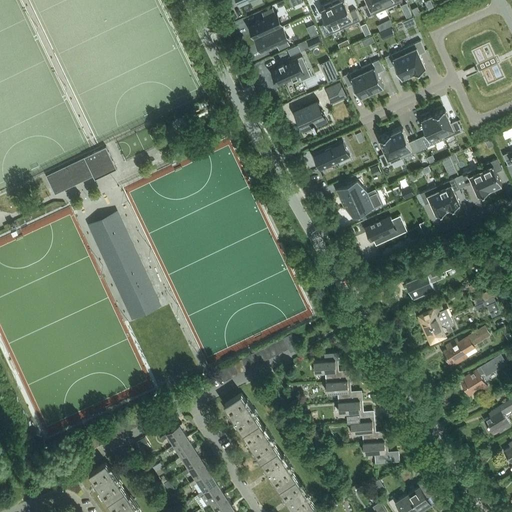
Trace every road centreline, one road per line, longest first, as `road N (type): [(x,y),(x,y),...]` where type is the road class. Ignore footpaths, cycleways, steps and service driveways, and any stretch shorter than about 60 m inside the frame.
road 1 (unclassified): [(362,318),(188,0)]
road 2 (residential): [(486,511),(362,318)]
road 3 (residential): [(257,511),(191,406)]
road 4 (residential): [(502,5),(433,37),(454,80)]
